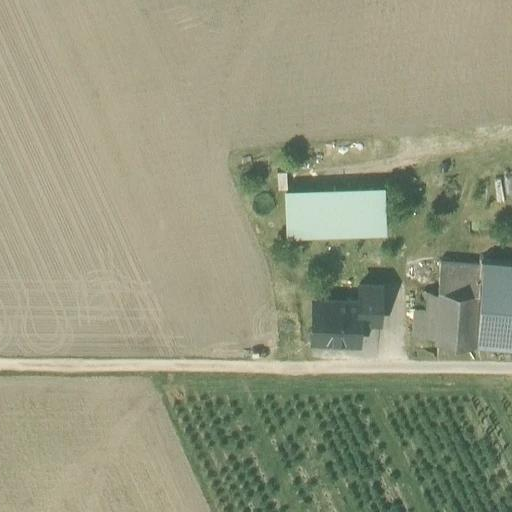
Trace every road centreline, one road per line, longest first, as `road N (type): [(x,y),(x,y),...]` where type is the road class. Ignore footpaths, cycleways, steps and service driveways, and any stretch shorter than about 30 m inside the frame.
road 1 (track): [(315,368),(0,368)]
road 2 (unclassified): [(511,368),(315,368)]
